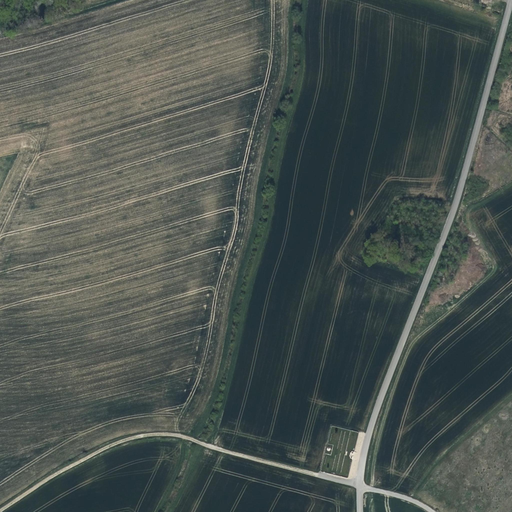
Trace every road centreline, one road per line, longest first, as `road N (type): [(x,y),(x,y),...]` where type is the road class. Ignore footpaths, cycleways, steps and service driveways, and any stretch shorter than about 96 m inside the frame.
road 1 (unclassified): [(362,485),(365,452),(419,307),(511,4)]
road 2 (track): [(0,509),(131,438),(187,437),(318,474)]
